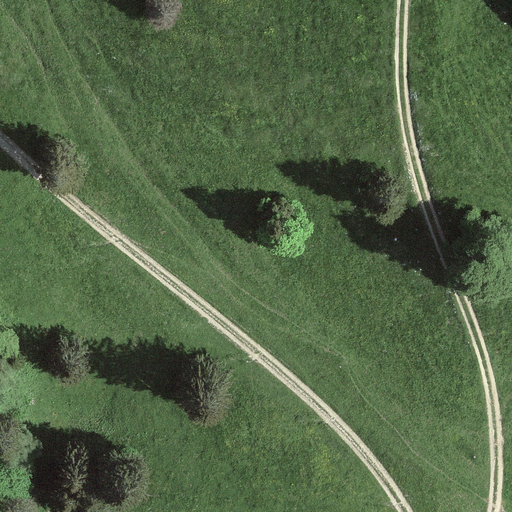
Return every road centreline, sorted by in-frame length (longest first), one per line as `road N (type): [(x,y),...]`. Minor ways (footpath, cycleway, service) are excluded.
road 1 (track): [(405,511),(316,404),(0,137)]
road 2 (track): [(493,511),(496,442),(483,360),(420,183),(406,117),(404,0)]
